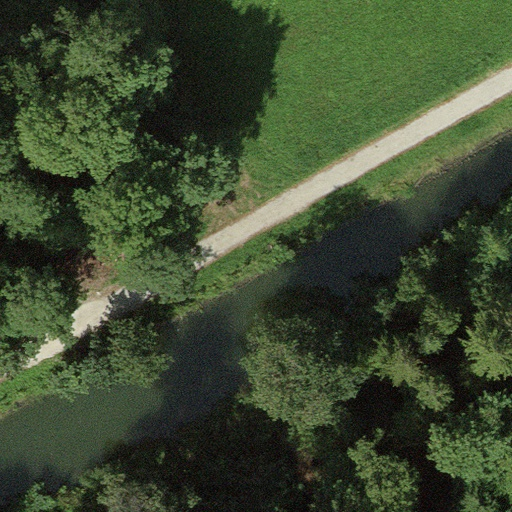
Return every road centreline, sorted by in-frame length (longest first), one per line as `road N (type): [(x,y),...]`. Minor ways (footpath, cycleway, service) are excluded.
road 1 (track): [(511,85),(0,368)]
road 2 (track): [(511,406),(323,511)]
